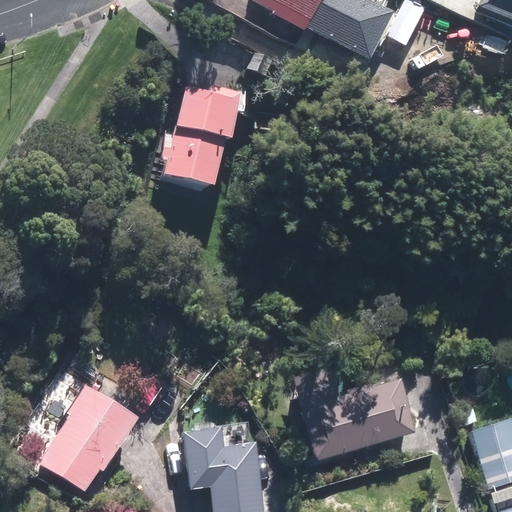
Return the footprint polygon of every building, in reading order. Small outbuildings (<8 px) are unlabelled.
[(251,0),(252,1),(271,11),(270,13),(305,31),(306,27),(320,0),(251,0)] [(370,0),(320,0),(306,27),(369,60),(394,13),(370,0)] [(511,0),(481,0),(475,12),(511,30),(511,0)] [(275,59),(254,51),(246,70),(267,78),(275,59)] [(166,178),(214,190),(227,141),(232,142),(243,97),(212,89),(210,98),(185,92),(175,131),(178,132),(172,153),(165,151),(163,162),(170,164),(166,178)] [(281,117),(251,117),(251,133),(280,133),(281,117)] [(291,379),(313,462),(416,434),(400,373),(335,390),(328,368),(291,379)] [(37,462),(84,493),(99,469),(102,471),(137,418),(84,383),(66,412),(68,414),(37,462)] [(461,412),(465,425),(475,422),(472,409),(461,412)] [(469,431),(487,489),(511,481),(511,431),(508,419),(469,431)] [(208,487),(210,511),(262,511),(255,441),(223,444),(222,428),(182,432),(188,489),(208,487)] [(511,486),(485,494),(491,511),(511,505),(511,486)]
